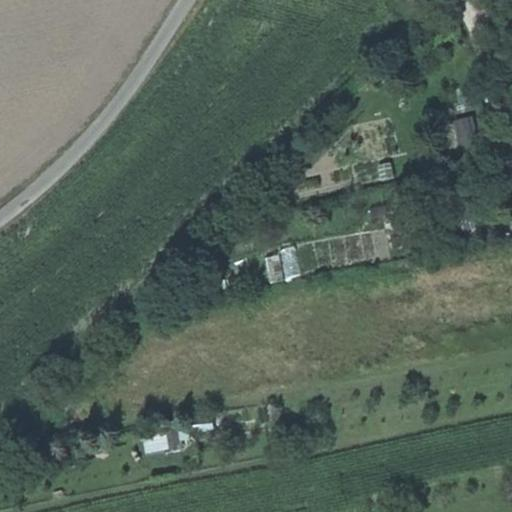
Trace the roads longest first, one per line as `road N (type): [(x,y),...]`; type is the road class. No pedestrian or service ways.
road 1 (track): [(192,0),(92,142),(0,223)]
road 2 (track): [(458,0),(472,15),(511,142)]
